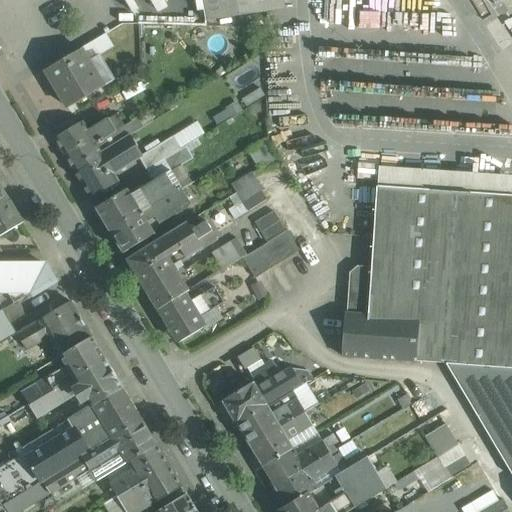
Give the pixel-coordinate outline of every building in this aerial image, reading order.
[(123,0),(131,16),(144,9),(139,0),(123,0)] [(170,0),(154,0),(161,12),(174,5),(170,0)] [(271,0),(202,0),(206,21),(273,11),(271,0)] [(64,60),(87,97),(113,81),(98,56),(88,62),(81,50),(64,60)] [(87,97),(64,60),(46,71),(47,70),(58,89),(57,90),(68,108),(87,97)] [(144,97),(119,110),(124,118),(148,106),(144,97)] [(88,132),(83,123),(55,139),(73,170),(101,153),(96,145),(116,133),(108,120),(88,132)] [(130,128),(115,137),(118,142),(123,140),(133,133),(130,128)] [(173,137),(139,158),(147,171),(164,160),(181,150),(173,137)] [(73,170),(91,199),(120,182),(115,174),(136,161),(123,140),(118,142),(101,153),(73,170)] [(181,150),(164,160),(171,172),(194,159),(186,147),(181,150)] [(372,268),(511,271),(511,176),(379,167),(372,268)] [(127,190),(97,209),(111,233),(179,191),(179,190),(189,184),(183,174),(135,203),(127,190)] [(254,176),(233,188),(242,202),(261,191),(262,189),(257,181),(254,176)] [(0,184),(0,206),(10,201),(0,184)] [(179,191),(111,233),(124,254),(155,235),(147,223),(156,218),(160,224),(191,205),(182,189),(179,191)] [(261,191),(242,202),(248,212),(267,200),(261,191)] [(0,236),(23,223),(10,201),(0,206),(0,236)] [(274,212),(255,223),(267,243),(286,231),(274,212)] [(158,242),(168,257),(181,249),(187,259),(217,240),(206,223),(192,232),(187,224),(158,242)] [(286,231),(267,243),(258,249),(270,270),(300,251),(287,231),(286,231)] [(236,239),(212,254),(222,270),(243,257),(247,255),(236,239)] [(146,289),(180,269),(174,260),(171,262),(168,257),(158,242),(128,260),(146,289)] [(247,255),(243,257),(255,278),(270,270),(258,249),(247,255)] [(7,292),(31,279),(23,265),(0,265),(0,294),(1,296),(7,292)] [(31,279),(40,293),(56,283),(46,265),(23,265),(31,279)] [(511,271),(372,268),(362,267),(354,274),(353,290),(349,297),(347,315),(346,315),(344,357),(446,364),(511,368),(511,271)] [(180,269),(146,289),(158,309),(185,293),(189,291),(182,279),(185,277),(180,269)] [(31,279),(7,292),(14,304),(26,297),(28,300),(40,293),(31,279)] [(191,302),(185,293),(158,309),(178,343),(205,327),(200,317),(223,303),(214,288),(191,302)] [(17,333),(16,334),(26,351),(48,338),(60,358),(62,357),(93,338),(69,302),(17,333)] [(3,310),(0,311),(0,343),(16,334),(17,333),(3,310)] [(66,365),(21,392),(23,395),(29,405),(29,406),(105,359),(93,338),(62,357),(66,365)] [(105,359),(29,406),(37,418),(82,391),(88,400),(89,399),(93,406),(123,388),(105,359)] [(273,363),(252,375),(259,387),(276,377),(280,375),(273,363)] [(511,368),(446,364),(511,474),(511,368)] [(276,377),(287,395),(313,379),(309,372),(289,369),(280,375),(276,377)] [(207,379),(213,395),(230,389),(224,373),(207,379)] [(287,395),(276,377),(259,387),(256,389),(267,406),(287,395)] [(267,406),(256,389),(253,384),(216,406),(226,422),(234,418),(237,424),(267,406)] [(123,388),(93,406),(113,439),(143,421),(123,388)] [(29,405),(23,395),(18,398),(24,407),(29,405)] [(237,424),(229,429),(239,445),(247,440),(251,446),(305,413),(302,408),(297,399),(272,414),(267,406),(237,424)] [(308,405),(302,408),(305,413),(310,410),(308,405)] [(93,406),(22,448),(28,458),(0,474),(0,507),(5,505),(113,439),(93,406)] [(305,413),(251,446),(253,450),(245,455),(255,471),(293,449),(288,440),(312,425),(308,417),(305,413)] [(8,417),(0,421),(0,425),(5,434),(15,428),(8,417)] [(113,439),(5,505),(8,511),(20,511),(51,494),(57,505),(130,461),(157,445),(143,421),(113,439)] [(446,425),(426,437),(439,457),(459,446),(446,425)] [(297,456),(293,449),(255,471),(264,487),(272,482),(275,487),(330,454),(335,450),(332,445),(337,443),(332,435),(297,456)] [(355,442),(343,449),(349,458),(361,451),(355,442)] [(157,445),(130,461),(137,473),(129,478),(126,474),(111,483),(119,495),(169,465),(157,445)] [(439,457),(438,458),(444,468),(446,467),(452,477),(471,465),(459,446),(439,457)] [(330,454),(275,487),(278,492),(270,496),(279,511),(309,494),(317,489),(312,480),(344,461),(340,453),(338,454),(332,458),(330,454)] [(368,457),(337,476),(344,488),(356,508),(387,489),(368,457)] [(169,465),(119,495),(128,511),(138,511),(148,506),(140,493),(147,489),(155,502),(182,486),(169,465)] [(319,509),(309,494),(279,511),(349,511),(356,508),(344,488),(336,493),(338,498),(319,509)] [(197,511),(187,495),(159,511),(197,511)] [(502,499),(480,511),(503,511),(509,509),(502,499)]
